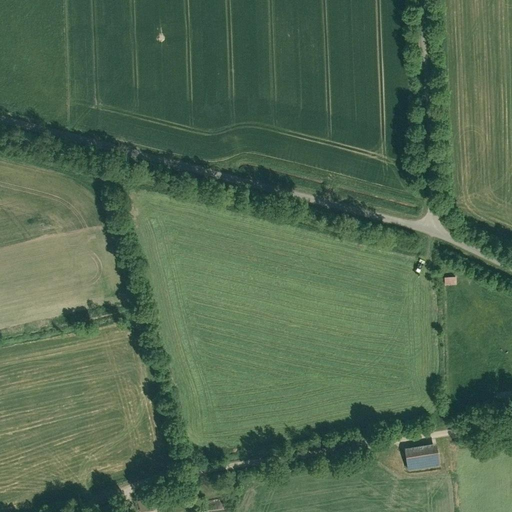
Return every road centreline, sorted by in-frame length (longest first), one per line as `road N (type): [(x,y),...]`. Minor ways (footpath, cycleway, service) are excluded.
road 1 (residential): [(0,119),(428,231)]
road 2 (residential): [(114,511),(118,497),(196,471),(511,419)]
road 3 (residential): [(428,231),(425,0)]
